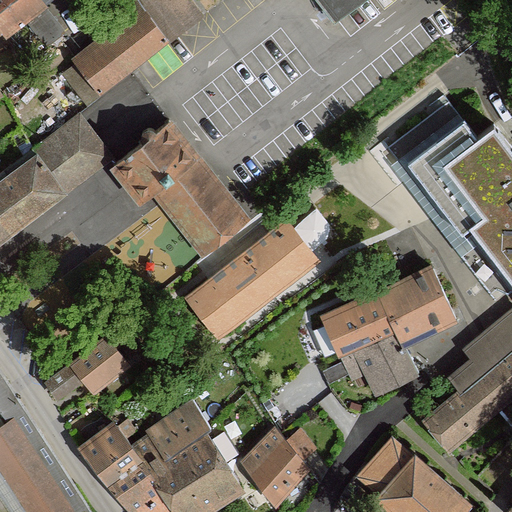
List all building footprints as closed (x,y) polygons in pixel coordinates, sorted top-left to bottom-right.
[(45,5),(41,0),(0,0),(0,25),(2,29),(7,35),(45,5)] [(77,62),(101,92),(130,70),(169,39),(139,0),(133,0),(119,11),(128,24),(77,62)] [(139,0),(169,39),(202,15),(190,0),(139,0)] [(322,0),(337,18),(359,0),(322,0)] [(60,25),(47,8),(38,14),(55,37),(60,34),(67,28),(63,23),(60,25)] [(35,148),(66,191),(69,194),(115,158),(82,113),(35,148)] [(479,136),(465,119),(409,161),(463,232),(472,226),(511,277),(511,143),(496,122),(479,136)] [(143,142),(115,164),(134,188),(148,179),(207,254),(249,221),(233,202),(169,122),(155,133),(143,142)] [(143,142),(155,133),(153,131),(149,129),(144,130),(142,133),(141,136),(141,140),(143,142)] [(0,241),(66,191),(35,148),(0,174),(0,241)] [(189,381),(277,315),(319,282),(268,218),(266,215),(262,218),(135,314),(189,381)] [(397,332),(401,343),(403,342),(456,315),(434,266),(381,292),(397,332)] [(325,316),(342,356),(397,332),(381,292),(325,316)] [(511,349),(511,311),(467,349),(476,362),(455,379),(465,389),(511,349)] [(127,319),(107,334),(116,346),(136,331),(127,319)] [(401,343),(397,332),(342,356),(352,378),(368,371),(379,391),(420,371),(403,342),(401,343)] [(107,334),(72,361),(85,379),(94,389),(129,362),(116,346),(107,334)] [(511,349),(465,389),(427,420),(450,447),(497,408),(511,421),(511,349)] [(62,396),(85,379),(72,361),(49,378),(62,396)] [(92,511),(0,369),(0,410),(10,424),(0,430),(0,465),(30,511),(92,511)] [(168,455),(207,430),(212,427),(196,402),(151,433),(168,455)] [(306,421),(288,432),(303,456),(321,445),(306,421)] [(111,484),(144,460),(134,445),(118,424),(83,451),(111,484)] [(308,464),(278,428),(245,461),(276,500),(308,464)] [(151,433),(134,445),(144,460),(177,511),(199,511),(242,485),(227,462),(241,453),(226,431),(213,439),(207,430),(168,455),(151,433)] [(368,481),(381,494),(414,456),(394,436),(365,468),(373,475),(368,481)] [(416,454),(414,456),(381,494),(379,495),(397,511),(464,511),(472,504),(416,454)] [(177,511),(144,460),(111,484),(133,511),(177,511)]
